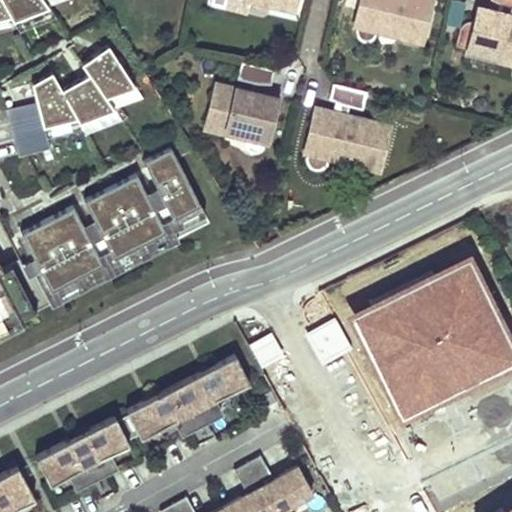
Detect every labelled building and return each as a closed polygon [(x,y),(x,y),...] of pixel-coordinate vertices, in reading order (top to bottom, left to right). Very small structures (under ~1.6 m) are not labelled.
[(0,0),(0,19),(10,16),(0,0)] [(0,0),(10,16),(13,21),(48,9),(44,2),(41,0),(0,0)] [(258,0),(292,8),(293,0),(258,0)] [(359,0),(353,24),(353,25),(353,26),(353,27),(353,28),(353,29),(353,30),(354,31),(354,32),(355,33),(355,34),(356,34),(356,35),(357,36),(358,36),(358,37),(359,37),(360,37),(360,38),(361,38),(362,38),(363,38),(364,39),(365,39),(365,38),(366,38),(367,38),(368,38),(369,38),(370,37),(371,37),(371,36),(372,36),(372,35),(373,35),(374,34),(374,33),(375,33),(375,32),(375,31),(376,30),(420,41),(430,0),(359,0)] [(461,19),(461,20),(455,42),(465,45),(463,52),(511,63),(511,12),(475,4),(473,12),(472,12),(471,12),(470,12),(469,12),(468,12),(467,13),(466,13),(466,14),(465,14),(464,15),(463,15),(463,16),(462,16),(462,17),(462,18),(461,19)] [(106,43),(79,62),(86,72),(87,72),(103,96),(103,95),(133,85),(106,43)] [(274,71),(241,62),(236,79),(257,84),(270,85),(274,71)] [(30,81),(35,100),(39,116),(41,125),(75,116),(59,88),(49,70),(30,81)] [(86,72),(59,88),(75,116),(78,121),(112,107),(103,95),(103,96),(87,72),(86,72)] [(224,135),(243,141),(243,142),(243,143),(243,144),(243,145),(243,146),(243,147),(244,148),(244,149),(244,150),(245,150),(245,151),(246,151),(246,152),(247,152),(249,153),(250,154),(251,154),(252,154),(253,155),(254,155),(255,155),(256,154),(257,154),(258,154),(259,154),(259,153),(260,153),(261,152),(262,151),(263,150),(264,149),(264,148),(265,147),(265,146),(277,98),(215,82),(203,130),(224,135)] [(362,107),(366,91),(332,83),(329,97),(341,102),(362,107)] [(35,100),(5,108),(9,124),(39,116),(35,100)] [(315,104),(304,152),(304,154),(303,154),(303,155),(303,156),(303,157),(304,158),(304,159),(304,160),(304,161),(305,162),(306,163),(306,164),(307,164),(307,165),(308,166),(309,167),(310,167),(311,168),(312,168),(313,168),(314,169),(315,169),(316,169),(317,169),(318,169),(319,169),(320,169),(321,168),(322,168),(322,167),(323,167),(324,167),(325,166),(326,165),(327,164),(328,163),(328,162),(329,161),(329,160),(329,159),(330,159),(377,170),(389,122),(315,104)] [(39,116),(9,124),(13,139),(43,132),(41,125),(39,116)] [(43,132),(13,139),(17,156),(24,154),(26,153),(47,147),(43,132)] [(0,330),(210,224),(179,164),(169,145),(2,230),(18,260),(1,268),(0,265),(0,330)] [(511,358),(511,341),(469,254),(350,313),(401,414),(511,358)] [(114,416),(35,456),(49,484),(81,468),(91,463),(128,444),(126,440),(138,435),(139,438),(248,383),(234,356),(126,410),(128,415),(116,421),(114,416)] [(271,388),(254,397),(260,407),(277,398),(271,388)] [(259,456),(245,463),(272,511),(277,511),(311,494),(296,468),(272,480),(259,456)] [(224,511),(272,511),(245,463),(232,470),(246,494),(222,507),(224,511)] [(12,469),(0,476),(0,499),(1,502),(6,511),(11,511),(29,502),(12,469)] [(192,511),(185,497),(172,504),(176,511),(224,511),(222,507),(213,511),(192,511)] [(511,511),(511,500),(494,511),(511,511)] [(34,511),(29,502),(11,511),(34,511)]
